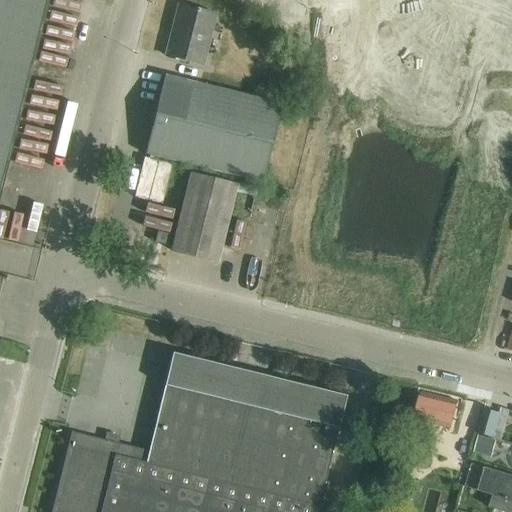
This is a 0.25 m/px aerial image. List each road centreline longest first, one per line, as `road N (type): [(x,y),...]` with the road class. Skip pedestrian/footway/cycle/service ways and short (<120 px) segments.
road 1 (unclassified): [(511,381),(61,271)]
road 2 (unclassified): [(61,271),(131,0)]
road 3 (residential): [(2,511),(61,271)]
